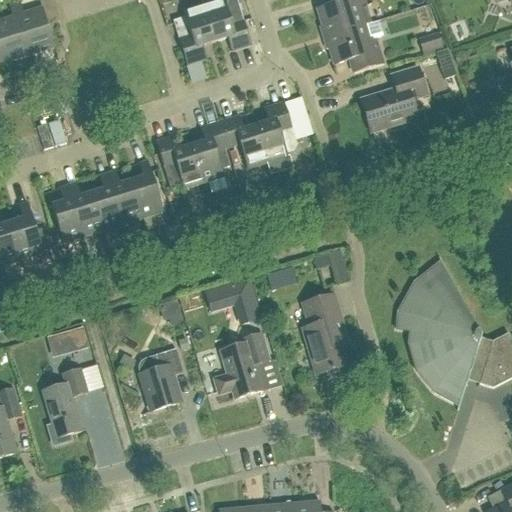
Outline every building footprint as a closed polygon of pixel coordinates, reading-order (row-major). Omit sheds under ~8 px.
[(200,0),(203,7),(214,44),(227,40),(231,54),(250,48),(235,0),(200,0)] [(325,40),(364,28),(359,13),(365,11),(361,0),(329,0),(332,8),(317,12),(325,40)] [(9,9),(12,19),(17,17),(30,57),(54,50),(42,10),(23,15),(20,5),(9,9)] [(214,44),(203,7),(183,13),(190,38),(178,42),(186,68),(206,62),(202,48),(214,44)] [(0,46),(6,65),(30,57),(17,17),(12,19),(0,22),(0,46)] [(364,28),(325,40),(333,67),(349,62),(352,74),(382,65),(374,40),(368,42),(364,28)] [(442,48),(438,35),(417,42),(421,55),(442,48)] [(425,98),(417,70),(390,79),(394,92),(360,102),(370,135),(416,122),(410,102),(425,98)] [(256,129),(267,166),(287,160),(286,156),(292,154),(296,147),(283,105),(264,111),(268,125),(256,129)] [(247,172),(267,166),(256,129),(243,133),(239,119),(220,125),(227,151),(239,147),(247,172)] [(192,149),(204,186),(223,180),(221,172),(229,169),(224,152),(227,151),(220,125),(200,131),(204,145),(192,149)] [(192,149),(180,152),(175,139),(156,145),(164,171),(176,167),(183,192),(204,186),(192,149)] [(143,180),(131,183),(143,221),(163,215),(147,163),(138,166),(143,180)] [(107,176),(123,227),(143,221),(131,183),(119,187),(115,173),(107,176)] [(91,196),(103,233),(123,227),(107,176),(99,179),(103,192),(91,196)] [(83,240),(103,233),(91,196),(80,199),(75,186),(67,188),(83,240)] [(83,240),(67,188),(59,191),(63,205),(51,208),(63,246),(83,240)] [(11,225),(23,263),(43,257),(27,205),(18,208),(22,221),(11,225)] [(0,259),(3,269),(23,263),(11,225),(0,228),(0,259)] [(348,289),(340,255),(326,258),(335,293),(348,289)] [(482,341),(440,261),(439,262),(441,265),(414,286),(398,315),(396,333),(410,335),(408,347),(416,374),(433,396),(458,410),(457,414),(458,414),(468,384),(493,392),(511,382),(511,343),(509,337),(493,345),(482,341)] [(110,262),(94,267),(99,283),(114,279),(110,262)] [(58,287),(46,290),(47,297),(49,301),(61,298),(60,293),(58,287)] [(345,337),(333,298),(303,307),(310,329),(303,332),(317,378),(347,369),(338,339),(345,337)] [(85,331),(69,336),(75,356),(91,351),(85,331)] [(223,364),(228,378),(214,382),(219,398),(232,394),(235,402),(264,394),(256,367),(269,364),(261,337),(240,343),(244,357),(223,364)] [(188,351),(185,339),(177,342),(180,354),(188,351)] [(141,377),(152,414),(179,406),(171,379),(182,375),(176,353),(145,362),(145,363),(144,363),(143,364),(142,365),(142,366),(141,367),(141,368),(140,369),(140,370),(140,371),(140,372),(140,373),(140,374),(140,375),(140,376),(141,377)] [(127,359),(122,369),(135,375),(140,365),(127,359)] [(87,396),(80,372),(63,377),(66,387),(42,394),(53,429),(49,430),(54,447),(70,442),(69,438),(82,434),(72,400),(87,396)] [(21,418),(13,391),(0,394),(0,401),(2,409),(0,410),(0,460),(16,455),(7,422),(21,418)] [(511,511),(511,487),(500,493),(506,504),(491,511),(511,511)]
